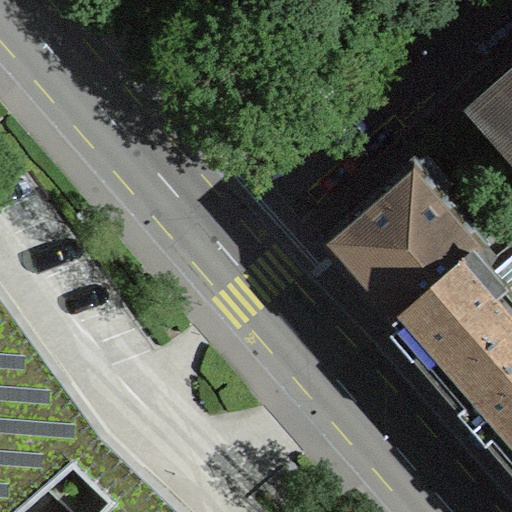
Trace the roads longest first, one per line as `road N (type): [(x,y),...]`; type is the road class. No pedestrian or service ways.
road 1 (residential): [(508,0),(221,252)]
road 2 (tertiary): [(221,252),(441,511)]
road 3 (tertiary): [(1,0),(221,252)]
